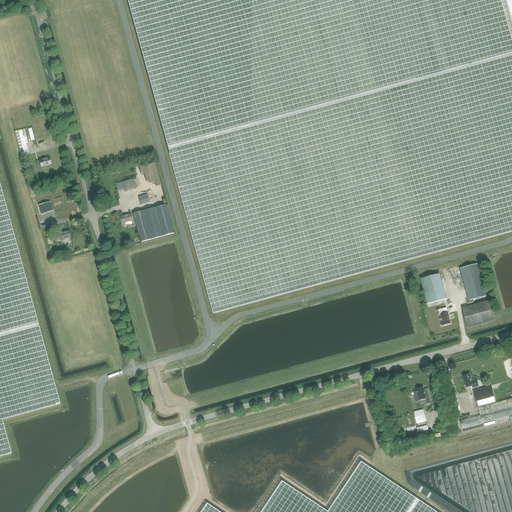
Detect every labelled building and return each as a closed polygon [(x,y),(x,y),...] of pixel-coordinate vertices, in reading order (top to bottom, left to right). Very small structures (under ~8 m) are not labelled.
[(127,0),(213,314),(421,257),(511,231),(511,28),(504,0),(127,0)] [(51,164),(49,157),(39,160),(39,161),(36,161),(37,165),(40,164),(40,167),(51,164)] [(124,192),(135,189),(133,180),(122,182),(124,192)] [(0,456),(11,454),(2,420),(60,404),(0,185),(0,456)] [(140,205),(149,202),(146,194),(138,197),(140,205)] [(53,211),(50,202),(39,205),(42,214),(53,211)] [(141,242),(150,240),(174,234),(166,205),(149,210),(148,207),(143,209),(144,211),(134,214),(131,214),(120,217),(122,224),(135,220),(141,242)] [(71,237),(69,231),(59,234),(56,235),(57,239),(60,238),(60,241),(71,237)] [(477,265),(459,270),(468,302),(485,297),(477,265)] [(439,274),(419,279),(426,304),(445,299),(439,274)] [(489,302),(462,309),(467,328),(494,321),(489,302)] [(438,310),(437,310),(438,315),(441,314),(444,325),(450,324),(447,312),(446,308),(440,310),(440,309),(438,310)] [(469,375),(463,376),(466,388),(472,386),(473,388),(479,386),(477,380),(471,382),(471,380),(472,379),(470,374),(469,375)] [(479,389),(473,390),(478,407),(496,402),(493,391),(491,385),(479,389)] [(422,387),(416,389),(418,396),(416,396),(418,401),(425,399),(427,405),(431,403),(427,389),(423,390),(422,387)] [(511,415),(511,398),(496,403),(496,402),(478,407),(480,415),(460,421),(462,429),(511,415)] [(423,410),(414,412),(415,417),(416,423),(426,421),(423,410)] [(209,501),(201,511),(444,511),(360,456),(357,457),(348,470),(335,489),(333,491),(332,492),(332,493),(325,503),(280,476),(278,478),(269,492),(257,510),(256,511),(228,511),(219,506),(216,504),(209,501)]
